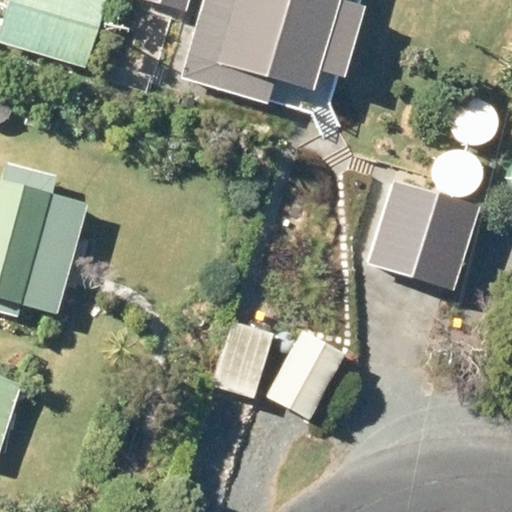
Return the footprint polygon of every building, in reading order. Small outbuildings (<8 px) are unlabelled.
[(1,0),(0,6),(0,44),(78,66),(96,0),(1,0)] [(198,0),(176,78),(262,103),(269,79),(301,88),(295,108),(317,114),(325,87),(310,82),(317,56),(341,63),(358,6),(342,2),(342,0),(198,0)] [(151,49),(159,28),(134,19),(114,77),(153,91),(166,54),(151,49)] [(502,107),(454,92),(423,190),(470,205),(502,107)] [(0,311),(14,315),(17,305),(54,314),(79,204),(45,197),(50,178),(0,166),(0,311)] [(228,322),(209,386),(250,398),(268,334),(228,322)] [(297,331),(261,396),(303,419),(338,354),(297,331)] [(0,380),(0,437),(16,385),(0,380)]
